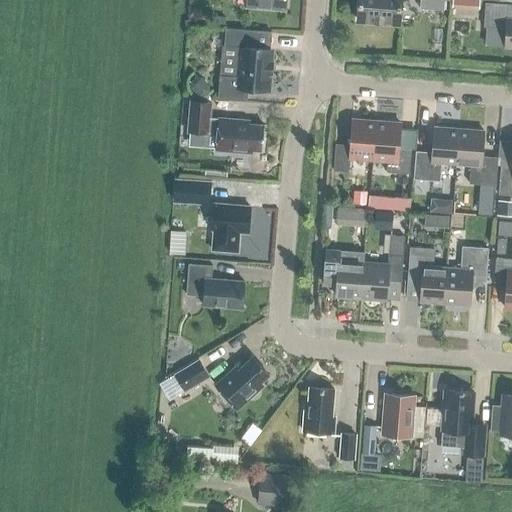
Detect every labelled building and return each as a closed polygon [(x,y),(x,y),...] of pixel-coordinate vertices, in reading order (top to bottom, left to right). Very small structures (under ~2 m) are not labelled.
[(246,0),(246,7),(285,10),(285,0),(246,0)] [(358,0),(357,21),(398,24),(400,0),(358,0)] [(504,47),(511,47),(511,19),(511,17),(511,5),(485,3),(483,27),(506,29),(504,47)] [(219,75),(218,87),(217,99),(241,101),(242,89),(266,91),(268,75),(271,75),(272,62),(269,62),(270,50),(256,49),(257,31),(225,28),(223,46),(242,48),(241,59),(237,59),(236,77),(219,75)] [(211,104),(190,102),(188,132),(218,134),(216,151),(251,154),(251,150),(262,151),(264,126),(248,125),(248,121),(209,118),(211,104)] [(351,121),(349,145),(348,158),(373,160),(376,122),(351,121)] [(376,122),(373,160),(387,161),(386,173),(409,174),(410,150),(398,149),(400,124),(376,122)] [(441,164),(456,165),(459,129),(434,127),(432,153),(415,152),(413,180),(440,182),(441,164)] [(459,129),(456,165),(470,166),(469,184),(479,185),(493,186),(495,186),(497,158),(481,157),(483,131),(459,129)] [(511,193),(511,167),(500,167),(498,195),(511,196),(511,193)] [(175,179),(173,201),(208,204),(210,182),(175,179)] [(479,185),(479,193),(492,194),(493,186),(479,185)] [(365,205),(366,192),(354,191),(352,204),(365,205)] [(409,212),(410,199),(389,197),(388,210),(409,212)] [(443,201),(441,213),(451,214),(452,202),(443,201)] [(506,217),(508,202),(497,201),(497,202),(496,217),(506,217)] [(236,232),(247,233),(249,207),(214,204),(211,230),(214,231),(212,251),(235,252),(236,232)] [(492,206),(478,205),(477,214),(491,215),(492,206)] [(342,208),(342,220),(365,221),(366,209),(342,208)] [(438,228),(448,229),(449,217),(439,216),(438,228)] [(498,235),(511,237),(511,224),(499,223),(498,235)] [(363,264),(361,298),(386,299),(387,281),(400,282),(404,236),(389,235),(387,266),(363,264)] [(504,256),(505,241),(497,240),(496,255),(504,256)] [(447,268),(444,304),(469,306),(471,281),(485,282),(488,249),(462,247),(460,269),(447,268)] [(420,302),(444,304),(447,268),(432,267),(434,249),(409,248),(407,275),(422,276),(420,302)] [(335,296),(361,298),(363,264),(364,253),(325,251),(323,283),(336,284),(335,296)] [(504,308),(511,308),(511,259),(495,259),(494,282),(506,283),(504,308)] [(212,266),(188,264),(186,295),(203,297),(203,306),(242,309),(244,282),(211,279),(212,266)] [(268,376),(252,358),(232,375),(230,372),(215,386),(236,410),(262,386),(260,383),(268,376)] [(199,360),(174,375),(184,391),(208,377),(199,360)] [(302,432),(333,434),(335,418),(331,417),(334,390),(309,388),(307,406),(304,406),(302,432)] [(474,393),(444,391),(440,447),(463,448),(463,454),(483,456),(485,426),(471,425),(474,393)] [(381,435),(411,438),(415,396),(384,394),(381,435)] [(511,431),(511,395),(503,395),(502,407),(493,406),(491,430),(511,431)] [(360,454),(374,455),(376,426),(362,425),(360,454)] [(339,458),(353,459),(355,435),(341,434),(339,458)] [(168,458),(170,444),(157,442),(154,455),(168,458)] [(464,479),(481,481),(482,471),(465,469),(464,479)] [(261,474),(258,504),(287,507),(290,477),(261,474)]
